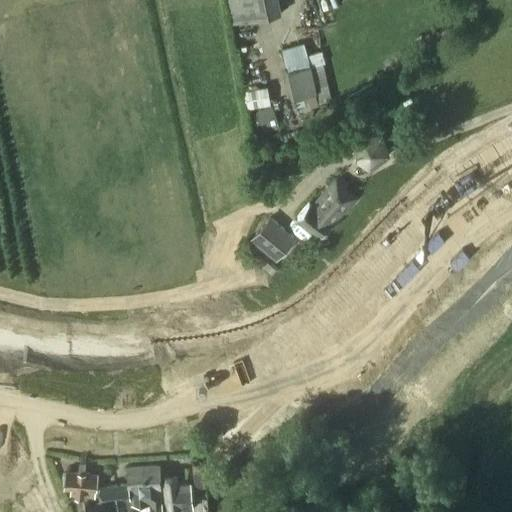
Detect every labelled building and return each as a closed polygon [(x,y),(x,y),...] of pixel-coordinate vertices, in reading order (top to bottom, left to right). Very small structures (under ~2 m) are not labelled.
[(227,0),(233,24),(281,14),(278,0),(227,0)] [(285,59),(287,72),(293,99),(294,99),(297,111),(301,110),(302,116),(312,113),(312,107),(332,101),(319,51),(318,52),(315,40),(304,43),(306,55),(304,56),(285,59)] [(267,87),(243,91),(246,108),(270,104),(267,87)] [(279,125),(272,107),(259,112),(265,130),(279,125)] [(352,151),(350,157),(369,170),(387,156),(380,133),(380,124),(366,124),(366,134),(356,135),(355,138),(343,136),(339,148),(352,151)] [(311,206),(300,219),(323,238),(333,225),(334,225),(359,195),(338,177),(313,207),(311,206)] [(276,260),(296,238),(271,216),(251,239),(276,260)] [(163,511),(160,464),(127,466),(128,484),(102,486),(102,491),(98,492),(100,506),(76,511),(132,511),(132,504),(150,503),(150,511),(163,511)] [(99,473),(67,469),(64,489),(71,490),(70,494),(96,497),(99,473)] [(165,511),(181,511),(182,511),(181,507),(193,507),(191,480),(179,481),(179,474),(164,475),(165,511)]
